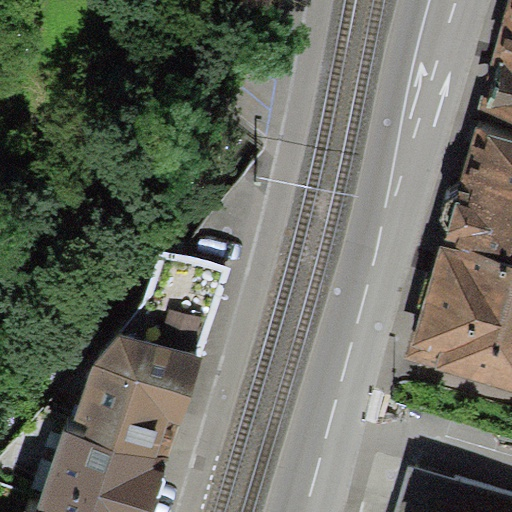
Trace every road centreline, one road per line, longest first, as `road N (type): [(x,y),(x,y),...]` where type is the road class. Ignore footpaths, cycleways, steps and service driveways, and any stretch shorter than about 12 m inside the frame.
road 1 (secondary): [(443,0),(300,511)]
road 2 (residential): [(183,511),(244,317),(321,0)]
